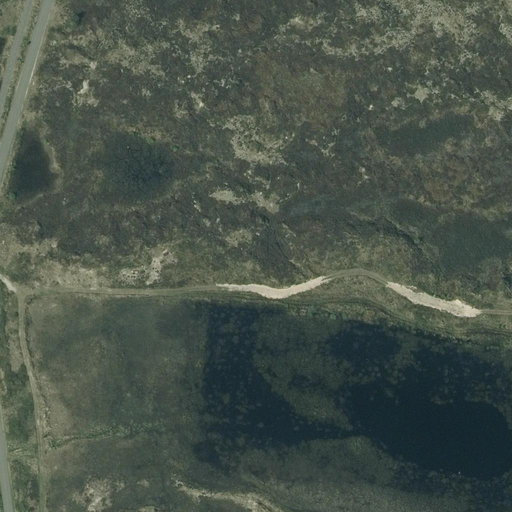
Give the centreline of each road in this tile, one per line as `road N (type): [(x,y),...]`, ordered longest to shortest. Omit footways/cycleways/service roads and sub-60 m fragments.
road 1 (track): [(0,278),(19,292),(356,299),(450,331),(511,333)]
road 2 (track): [(19,292),(41,511)]
road 3 (tertiary): [(0,164),(47,0)]
